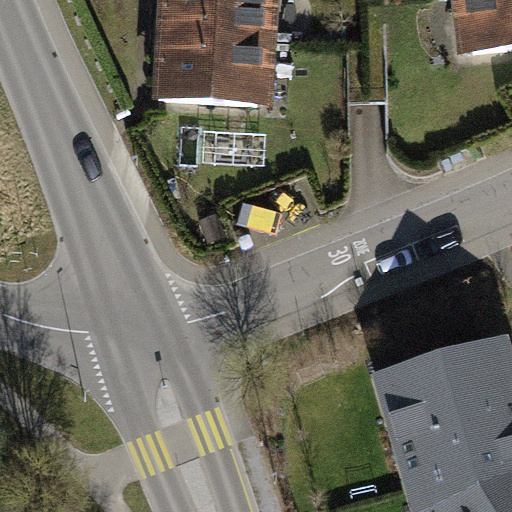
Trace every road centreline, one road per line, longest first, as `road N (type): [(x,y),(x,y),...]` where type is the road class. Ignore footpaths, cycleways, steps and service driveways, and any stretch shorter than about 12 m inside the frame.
road 1 (residential): [(511,197),(145,342)]
road 2 (tertiary): [(5,0),(145,342)]
road 3 (tertiary): [(145,342),(209,511)]
road 4 (residential): [(145,342),(45,330),(0,312)]
